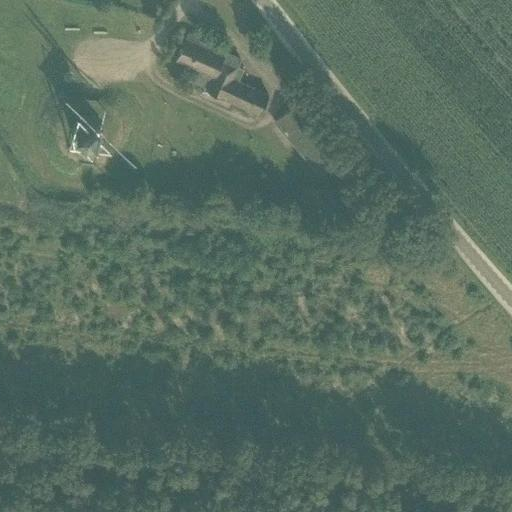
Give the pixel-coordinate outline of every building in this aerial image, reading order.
[(179,51),(175,59),(199,70),(193,82),(208,89),(207,91),(259,115),(259,113),(268,95),(238,82),(243,70),(237,67),(240,59),(225,53),(226,51),(187,33),(179,51)] [(293,89),(284,97),(292,106),(294,105),(294,104),(300,111),(307,104),(293,89)] [(273,122),(319,176),(340,159),(294,105),(292,106),(273,122)] [(100,123),(98,121),(95,119),(92,117),(88,116),(85,116),(82,117),(78,118),(76,120),(73,123),(71,126),(70,129),(69,132),(70,136),(70,139),(72,142),(74,145),(76,147),(79,149),(83,150),(86,150),(90,150),(93,149),(96,147),(99,145),(101,142),(102,139),(103,136),(103,133),(103,129),(102,126),(100,123)] [(299,209),(345,216),(347,205),(301,198),(299,209)]
